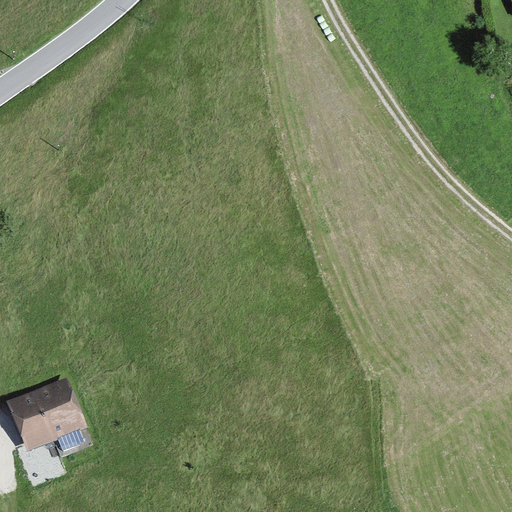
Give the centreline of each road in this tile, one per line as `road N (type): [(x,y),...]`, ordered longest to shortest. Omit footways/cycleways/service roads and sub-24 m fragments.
road 1 (track): [(331,0),(391,100),(452,177),(511,232)]
road 2 (tertiary): [(0,89),(122,0)]
